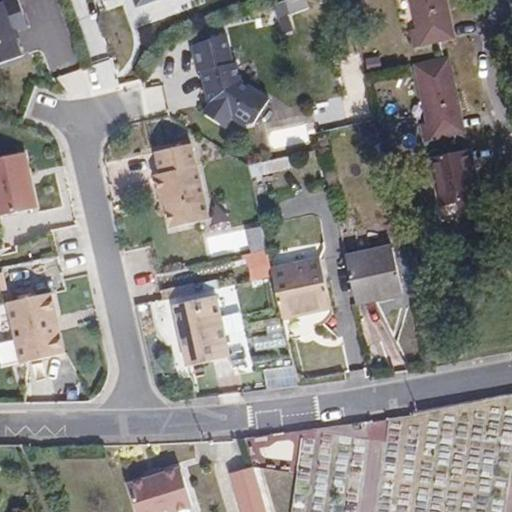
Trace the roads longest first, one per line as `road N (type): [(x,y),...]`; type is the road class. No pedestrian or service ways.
road 1 (residential): [(511,376),(333,408),(145,425)]
road 2 (residential): [(76,116),(145,425)]
road 3 (residential): [(145,425),(0,425)]
road 4 (residential): [(511,0),(494,37),(494,82),(511,128)]
